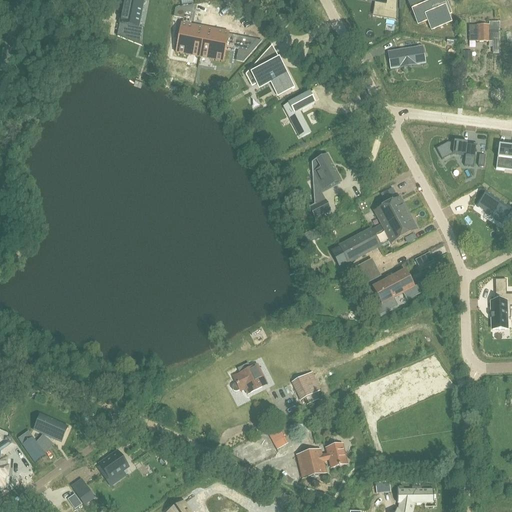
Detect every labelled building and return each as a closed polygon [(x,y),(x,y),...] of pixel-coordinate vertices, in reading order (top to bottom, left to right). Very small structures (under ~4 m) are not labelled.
[(123,0),(117,37),(118,33),(137,37),(139,28),(143,29),(143,28),(139,28),(144,0),(123,0)] [(365,0),(375,2),(374,6),(384,8),(383,11),(397,14),(396,0),(365,0)] [(429,0),(406,0),(412,11),(412,12),(417,10),(421,19),(425,17),(427,21),(431,31),(451,22),(448,16),(445,9),(448,8),(444,0),(437,0),(430,3),(429,0)] [(109,2),(107,10),(119,12),(121,4),(109,2)] [(179,36),(178,37),(175,53),(223,63),(229,34),(181,25),(179,36)] [(469,26),(469,42),(493,42),(494,55),(499,55),(498,31),(489,31),(489,26),(469,26)] [(257,40),(243,38),(240,51),(247,52),(257,40)] [(423,46),(388,52),(391,70),(426,64),(423,46)] [(464,52),(464,63),(472,63),(472,52),(464,52)] [(256,66),(255,65),(245,75),(248,80),(254,77),(258,84),(269,78),(276,92),(290,85),(285,74),(283,76),(276,63),(273,64),(268,54),(258,65),(256,66)] [(344,88),(340,81),(332,85),(336,92),(344,88)] [(293,114),(289,116),(300,139),(310,133),(299,112),(315,104),(310,94),(289,105),(293,114)] [(464,166),(473,167),(476,148),(467,147),(467,143),(454,142),(453,144),(449,143),(436,150),(442,160),(452,155),(465,156),(464,166)] [(499,147),(496,170),(510,171),(511,171),(511,146),(499,145),(499,147)] [(327,155),(314,162),(318,170),(313,173),(322,191),(314,195),(314,196),(339,183),(341,182),(327,155)] [(487,193),(477,207),(502,224),(497,220),(501,214),(506,218),(511,210),(487,193)] [(381,225),(372,230),(375,236),(384,231),(390,242),(391,245),(417,231),(400,198),(389,203),(388,204),(374,212),(381,225)] [(324,201),(311,209),(316,219),(330,212),(324,201)] [(308,233),(313,242),(319,238),(315,230),(308,233)] [(367,232),(339,247),(348,264),(380,247),(375,236),(372,230),(370,231),(367,232)] [(418,231),(412,234),(415,240),(421,237),(418,231)] [(423,257),(427,264),(433,261),(429,254),(423,257)] [(357,279),(368,273),(364,265),(353,271),(357,279)] [(418,286),(414,288),(405,271),(373,289),(378,299),(376,300),(371,303),(377,316),(378,317),(397,306),(393,299),(403,294),(407,301),(421,293),(418,286)] [(357,279),(361,287),(372,281),(368,273),(357,279)] [(511,294),(506,295),(495,295),(496,302),(491,303),(492,315),(491,315),(492,315),(492,318),(491,319),(492,319),(492,330),(507,330),(506,319),(510,319),(510,307),(511,306),(511,294)] [(247,394),(261,387),(251,368),(232,377),(235,383),(233,384),(232,386),(231,388),(231,390),(233,391),(235,392),(237,391),(239,390),(239,391),(244,389),(247,394)] [(318,400),(315,394),(320,391),(311,373),(296,380),(307,405),(318,400)] [(42,417),(36,431),(61,442),(67,428),(68,429),(68,428),(40,415),(40,416),(42,417)] [(0,488),(0,485),(4,486),(4,476),(7,476),(7,468),(5,468),(6,458),(2,458),(2,455),(14,446),(7,437),(8,434),(0,430),(0,488)] [(33,438),(22,446),(35,464),(45,456),(36,443),(33,438)] [(321,457),(319,451),(298,456),(304,480),(325,474),(322,462),(329,460),(331,469),(347,465),(342,445),(326,449),(328,455),(321,457)] [(98,466),(100,468),(109,481),(123,471),(129,467),(118,452),(98,466)] [(396,509),(395,511),(411,511),(414,504),(415,504),(425,503),(433,503),(433,501),(433,491),(433,490),(421,490),(421,488),(412,488),(412,490),(403,490),(403,487),(399,487),(399,488),(398,488),(397,488),(397,504),(400,504),(399,510),(397,509),(396,509)] [(88,490),(78,497),(84,505),(94,498),(88,490)] [(76,497),(66,504),(72,511),(75,511),(83,507),(76,497)]
